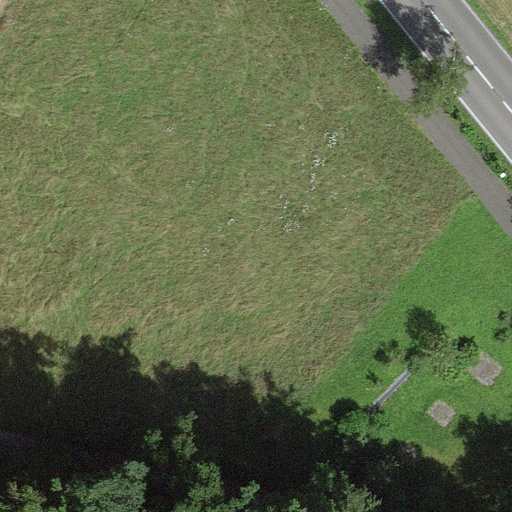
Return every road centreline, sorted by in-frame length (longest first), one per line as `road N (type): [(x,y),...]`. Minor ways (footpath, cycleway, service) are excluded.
road 1 (track): [(343,0),(511,213)]
road 2 (residential): [(0,442),(198,511)]
road 3 (secondary): [(429,0),(511,99)]
